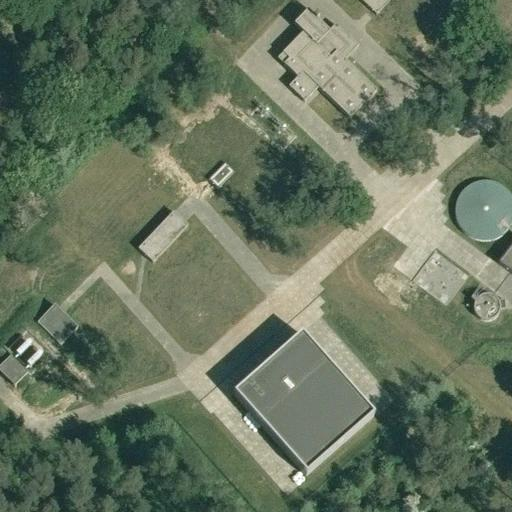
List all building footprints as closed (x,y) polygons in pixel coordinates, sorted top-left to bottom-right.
[(389,2),(386,0),(359,0),(375,16),(389,2)] [(328,33),(306,13),(293,26),(301,34),(276,61),(296,80),(288,88),(304,103),(317,89),(349,120),(376,92),(344,61),(357,48),(335,26),(328,33)] [(215,188),(217,190),(233,173),(224,165),(208,181),(215,188)] [(460,221),(467,231),(477,238),(489,239),(501,236),(510,228),(511,224),(511,195),(511,194),(502,185),(491,181),(479,182),(468,188),(461,198),(458,209),(460,221)] [(184,224),(173,213),(137,250),(141,254),(146,259),(152,264),(187,227),(184,224)] [(511,245),(497,265),(511,275),(511,245)] [(77,329),(54,306),(36,324),(60,347),(77,329)] [(492,333),(510,326),(505,313),(487,320),(492,333)] [(373,417),(301,335),(233,396),(305,477),(373,417)] [(11,356),(6,361),(0,366),(0,373),(13,387),(23,378),(28,373),(11,356)]
